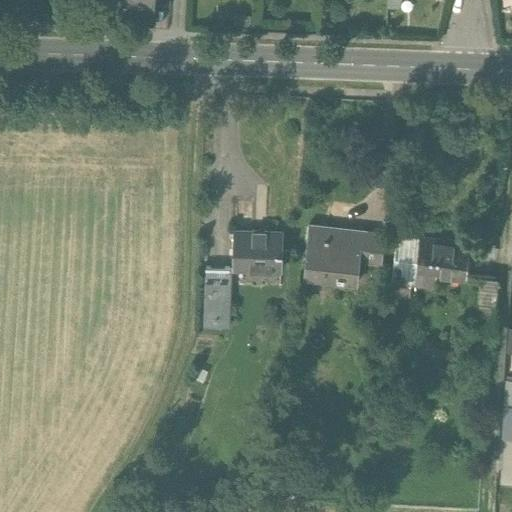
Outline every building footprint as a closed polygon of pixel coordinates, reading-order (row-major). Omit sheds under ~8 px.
[(309,222),(308,222),(303,273),(357,279),(359,259),(362,228),(360,228),(360,229),(309,224),(309,222)] [(384,230),(362,228),(359,259),(381,261),(384,230)] [(250,230),(233,230),(232,266),(236,266),(280,267),(280,231),(265,231),(265,229),(250,229),(250,230)] [(465,274),(468,239),(420,234),(416,278),(435,280),(436,272),(465,274)] [(227,322),(228,265),(204,265),(203,322),(227,322)] [(279,283),(280,267),(236,266),(235,282),(279,283)] [(492,326),(495,277),(492,276),(480,274),(476,324),(492,326)]
